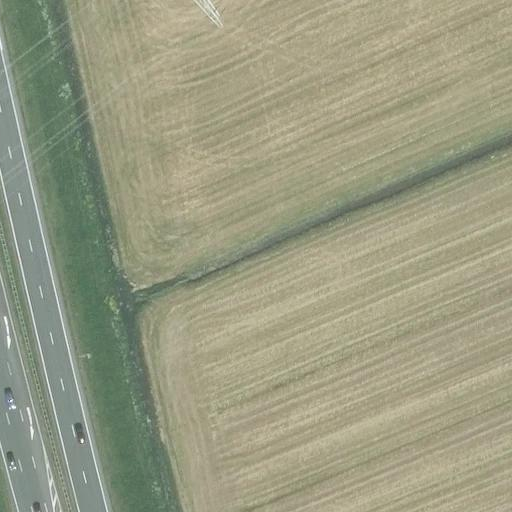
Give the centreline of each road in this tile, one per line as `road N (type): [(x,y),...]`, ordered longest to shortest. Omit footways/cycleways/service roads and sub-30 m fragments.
road 1 (trunk): [(92,511),(0,112)]
road 2 (trunk): [(0,372),(34,511)]
